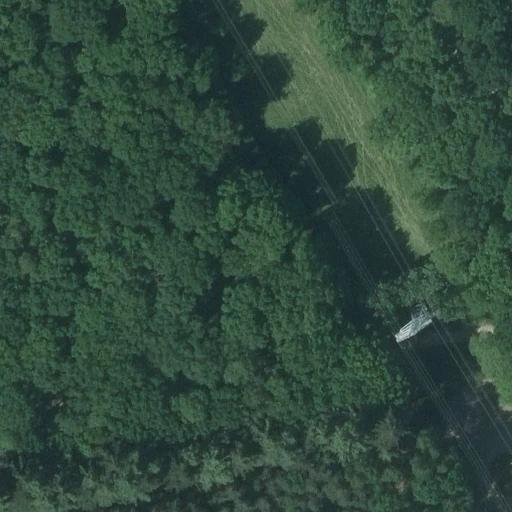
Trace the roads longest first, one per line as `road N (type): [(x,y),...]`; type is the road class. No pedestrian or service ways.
road 1 (track): [(0,415),(456,333),(511,330)]
road 2 (track): [(511,136),(433,0)]
